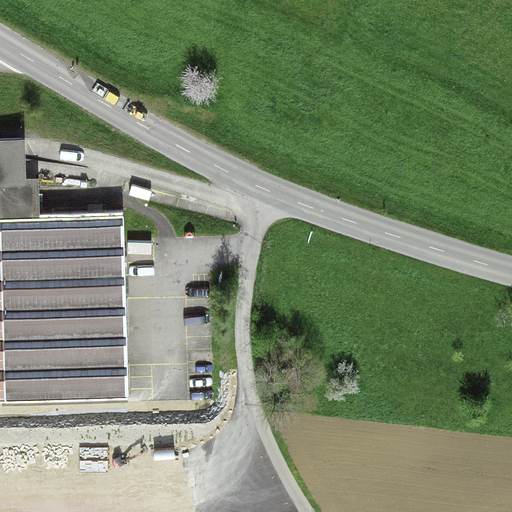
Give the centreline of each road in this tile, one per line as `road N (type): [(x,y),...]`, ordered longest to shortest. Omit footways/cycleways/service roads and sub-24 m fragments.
road 1 (secondary): [(511,267),(268,191),(0,42)]
road 2 (track): [(268,191),(242,290),(246,377),(259,426),(307,511)]
